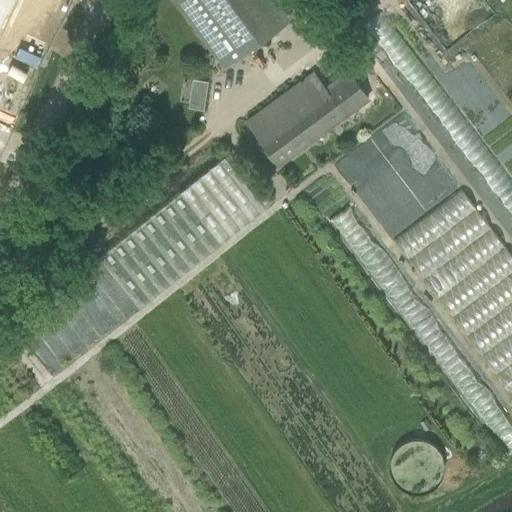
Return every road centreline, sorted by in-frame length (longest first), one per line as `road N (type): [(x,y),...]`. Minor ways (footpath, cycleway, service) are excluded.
road 1 (track): [(0,280),(342,29),(318,0)]
road 2 (unclassified): [(0,227),(104,0)]
